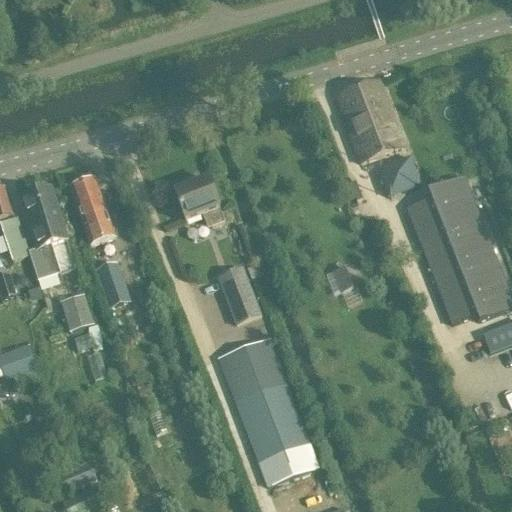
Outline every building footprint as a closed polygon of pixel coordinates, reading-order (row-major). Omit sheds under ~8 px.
[(403,151),(378,84),(335,100),(359,167),(403,151)] [(388,202),(422,190),(412,159),(378,171),(388,202)] [(95,182),(70,191),(91,250),(116,241),(95,182)] [(211,230),(224,225),(208,182),(174,194),(185,224),(206,217),(211,230)] [(427,196),(431,204),(407,213),(452,328),(476,319),(478,325),(511,311),(511,307),(463,182),(427,196)] [(348,189),(347,189),(351,198),(354,197),(357,205),(359,205),(363,203),(356,186),(348,189)] [(0,190),(0,220),(14,216),(4,189),(0,190)] [(36,191),(35,196),(22,200),(38,251),(28,254),(37,283),(60,276),(51,247),(66,242),(50,191),(48,192),(45,189),(36,191)] [(29,259),(17,221),(0,226),(0,229),(12,265),(29,259)] [(119,266),(97,273),(110,316),(132,309),(119,266)] [(341,296),(353,292),(344,270),(332,275),(341,296)] [(262,320),(244,271),(218,281),(236,330),(262,320)] [(15,299),(8,276),(0,278),(0,296),(2,303),(15,299)] [(39,291),(29,294),(32,305),(42,302),(39,291)] [(93,328),(84,298),(61,305),(69,335),(93,328)] [(123,321),(113,325),(120,344),(129,341),(123,321)] [(511,327),(483,339),(490,357),(511,348),(511,327)] [(268,491),(318,472),(269,345),(219,364),(268,491)] [(27,348),(8,355),(16,379),(35,373),(27,348)] [(108,403),(95,408),(99,419),(112,414),(108,403)] [(60,479),(66,496),(96,484),(89,467),(60,479)] [(62,506),(64,511),(104,511),(93,490),(62,506)]
